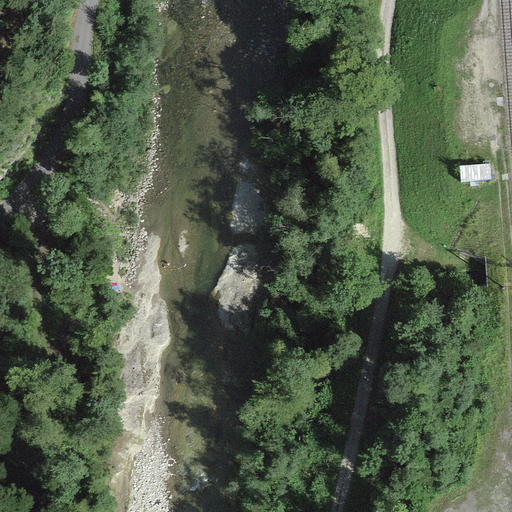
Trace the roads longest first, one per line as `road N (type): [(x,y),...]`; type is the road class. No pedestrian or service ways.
road 1 (track): [(337,511),(394,232)]
road 2 (track): [(96,0),(70,125),(34,188),(0,218)]
road 3 (track): [(394,232),(382,61),(387,0)]
road 4 (track): [(495,128),(488,0)]
